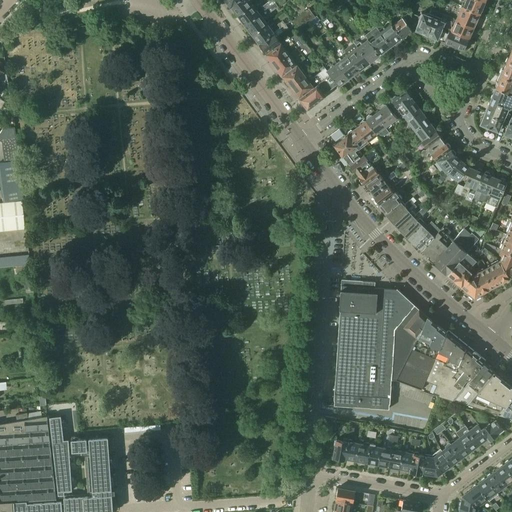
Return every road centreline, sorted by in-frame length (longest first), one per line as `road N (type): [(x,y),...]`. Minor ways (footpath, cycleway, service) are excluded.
road 1 (residential): [(490,338),(383,245),(299,138)]
road 2 (residential): [(476,77),(424,56),(410,59),(299,138)]
road 3 (residential): [(175,507),(122,510),(118,435),(171,433)]
road 4 (residential): [(299,138),(200,0)]
road 5 (residential): [(309,498),(175,507)]
road 6 (residential): [(442,496),(331,473),(312,481)]
